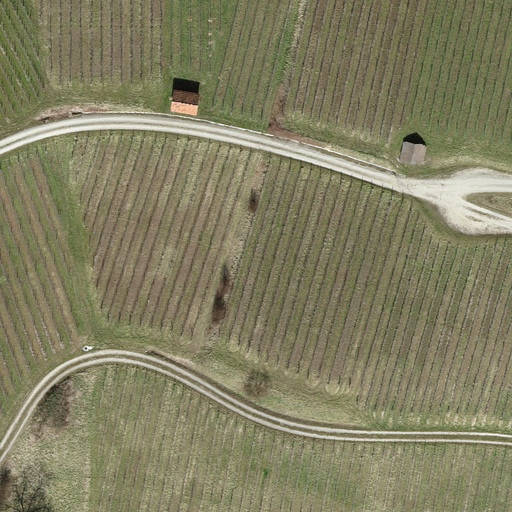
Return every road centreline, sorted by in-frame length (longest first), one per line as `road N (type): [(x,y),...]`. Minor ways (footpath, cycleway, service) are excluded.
road 1 (track): [(0,456),(47,386),(88,359),(113,355),(147,359),(302,430),(511,440)]
road 2 (track): [(0,144),(81,123),(211,130),(511,219)]
